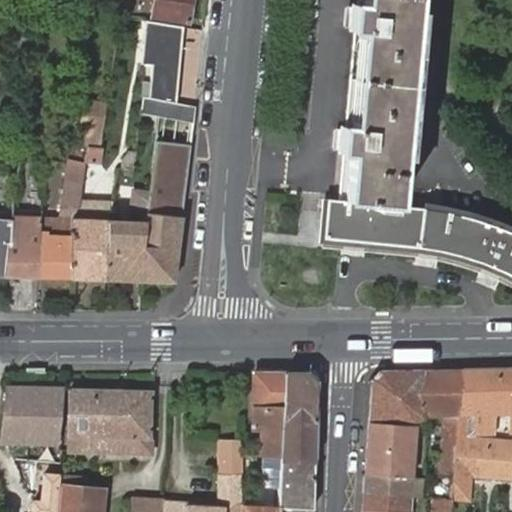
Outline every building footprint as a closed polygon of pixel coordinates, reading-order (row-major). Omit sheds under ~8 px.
[(153,0),(151,17),(187,23),(190,0),(153,0)] [(344,200),(396,205),(397,196),(415,0),(356,0),(356,5),(351,4),(349,31),(353,32),(344,127),(340,127),(337,153),(342,154),(337,199),(344,200)] [(147,98),(175,103),(182,27),(144,21),(140,64),(150,65),(147,98)] [(166,117),(193,122),(195,107),(175,103),(147,98),(142,97),(140,112),(158,115),(166,117)] [(101,138),(106,103),(84,100),(80,125),(87,126),(86,136),(101,138)] [(154,143),(164,144),(166,117),(158,115),(154,143)] [(185,183),(191,145),(164,144),(154,143),(149,193),(146,213),(181,216),(185,183)] [(87,147),(85,158),(98,160),(100,148),(87,147)] [(123,159),(123,169),(133,170),(135,153),(130,152),(123,159)] [(65,172),(83,173),(85,162),(67,160),(65,172)] [(58,219),(39,218),(39,242),(38,244),(37,278),(69,279),(70,243),(71,219),(71,208),(79,207),(79,203),(83,173),(65,172),(60,208),(58,219)] [(146,222),(146,213),(149,193),(133,191),(129,221),(109,221),(104,246),(104,280),(138,281),(139,245),(143,245),(146,222)] [(421,208),(396,205),(344,200),(337,199),(327,199),(325,208),(323,237),(416,246),(439,250),(460,255),(481,262),(502,271),(511,275),(511,233),(495,226),(471,218),(446,212),(435,210),(421,208)] [(104,246),(109,221),(112,204),(79,203),(79,207),(71,208),(71,219),(70,243),(69,279),(104,280),(104,246)] [(172,281),(181,216),(146,213),(146,222),(143,245),(139,245),(138,281),(172,281)] [(6,243),(3,277),(37,278),(38,244),(39,242),(39,218),(22,217),(12,217),(12,220),(9,243),(6,243)] [(0,276),(3,277),(6,243),(6,242),(9,243),(12,220),(0,218),(0,276)] [(458,419),(456,451),(454,473),(471,475),(511,479),(511,445),(465,440),(467,412),(475,412),(473,433),(493,433),(495,414),(509,413),(510,432),(511,432),(511,367),(463,369),(458,419)] [(371,377),(369,419),(418,425),(425,422),(425,418),(423,369),(380,370),(371,377)] [(463,369),(423,369),(425,418),(430,418),(440,418),(458,419),(463,369)] [(283,373),(278,455),(314,456),(315,380),(306,372),(283,373)] [(283,373),(254,373),(253,409),(257,409),(256,426),(265,427),(264,456),(278,455),(283,373)] [(29,441),(32,388),(16,387),(15,395),(6,395),(1,441),(29,441)] [(7,387),(6,395),(15,395),(16,387),(7,387)] [(50,388),(32,388),(29,441),(55,442),(59,396),(50,397),(50,388)] [(50,397),(59,396),(60,388),(50,388),(50,397)] [(140,438),(140,452),(150,453),(151,390),(71,389),(70,451),(116,452),(117,437),(140,438)] [(458,419),(440,418),(435,474),(454,476),(454,473),(456,451),(458,419)] [(369,419),(365,494),(408,498),(422,498),(423,485),(410,484),(414,427),(418,425),(369,419)] [(116,452),(140,452),(140,438),(117,437),(116,452)] [(239,474),(240,441),(220,440),(219,474),(239,474)] [(278,455),(264,456),(264,467),(278,467),(278,455)] [(314,456),(278,455),(278,467),(277,505),(313,507),(314,456)] [(454,476),(452,501),(469,502),(471,475),(454,473),(454,476)] [(160,499),(158,511),(240,511),(241,504),(240,505),(239,474),(219,474),(218,502),(160,499)] [(59,486),(60,476),(44,476),(43,480),(41,503),(33,502),(32,511),(55,511),(56,509),(59,486)] [(85,477),(60,476),(59,486),(85,488),(85,477)] [(85,488),(59,486),(56,509),(92,511),(99,511),(102,489),(85,488)] [(365,494),(364,507),(407,511),(408,498),(365,494)] [(130,511),(158,511),(160,499),(131,496),(130,511)] [(431,511),(450,511),(452,501),(432,500),(431,511)]
